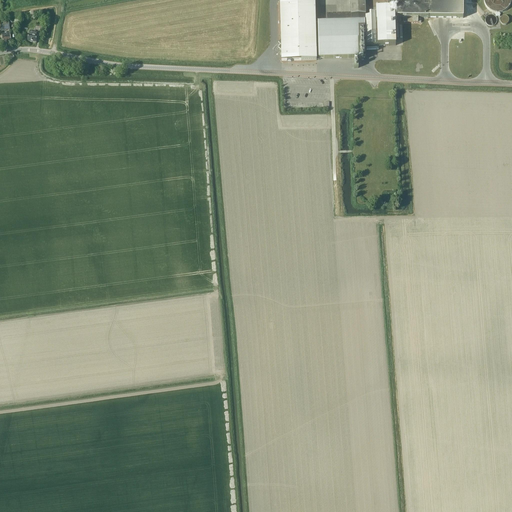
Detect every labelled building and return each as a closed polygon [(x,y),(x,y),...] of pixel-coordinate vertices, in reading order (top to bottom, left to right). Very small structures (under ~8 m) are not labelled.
[(387,0),(387,5),(380,5),(380,9),(376,9),(376,14),(369,14),(369,17),(366,17),(365,0),(349,0),(350,14),(346,14),(326,15),(326,23),(314,23),(313,0),(278,1),(279,41),(277,44),(280,46),(277,49),(280,52),(280,62),(316,61),(316,59),(365,58),(365,46),(395,45),(394,22),(394,19),(394,18),(398,18),(401,18),(402,18),(402,22),(420,23),(420,18),(417,18),(427,18),(427,19),(444,19),(448,19),(462,19),(461,0),(387,0)] [(482,0),(483,2),(483,4),(484,6),(485,8),(486,10),(488,11),(490,13),(492,13),(495,14),(497,14),(500,13),(502,12),(504,11),(506,10),(508,8),(509,4),(510,1),(509,0),(482,0)] [(10,30),(9,21),(5,21),(5,22),(0,22),(0,23),(0,24),(0,23),(0,30),(1,30),(1,31),(10,30)] [(27,41),(36,43),(37,37),(36,36),(37,33),(30,31),(27,41)] [(6,34),(6,32),(4,33),(4,34),(2,34),(2,39),(2,44),(11,43),(10,38),(10,33),(6,34)]
